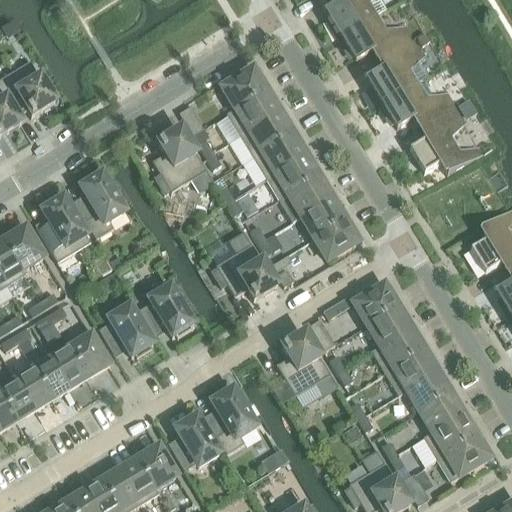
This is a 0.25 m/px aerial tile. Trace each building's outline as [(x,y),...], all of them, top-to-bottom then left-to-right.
[(338,0),(343,8),(327,18),(330,24),(328,25),(337,42),(337,43),(376,21),(368,7),(374,0),(338,0)] [(376,21),(337,43),(338,44),(350,60),(352,59),(355,65),(371,55),(378,65),(414,43),(405,28),(384,34),(376,21)] [(414,43),(378,65),(384,75),(368,85),(371,91),(369,92),(378,110),(378,111),(423,85),(423,84),(417,88),(409,75),(424,59),(414,43)] [(0,95),(16,122),(17,121),(27,115),(31,122),(54,107),(41,85),(29,66),(0,83),(0,95)] [(221,91),(234,113),(234,114),(266,94),(252,72),(221,91)] [(337,81),(342,94),(364,86),(359,73),(337,81)] [(393,126),(396,132),(412,122),(419,133),(455,110),(446,95),(432,100),(423,85),(378,111),(379,112),(391,128),(393,126)] [(266,94),(234,114),(234,113),(226,118),(239,140),(279,116),(266,94)] [(0,95),(0,140),(20,128),(17,121),(16,122),(0,95)] [(455,110),(419,133),(425,143),(409,153),(424,177),(440,167),(446,179),(483,156),(479,149),(458,155),(450,143),(465,127),(455,110)] [(178,118),(192,140),(203,133),(190,111),(178,118)] [(279,116),(239,140),(252,162),(292,138),(279,116)] [(199,196),(213,188),(214,187),(181,134),(157,148),(162,156),(163,155),(165,158),(152,166),(159,179),(154,182),(164,198),(169,195),(170,197),(192,184),(199,196)] [(265,183),(305,159),(292,138),(252,162),(265,183)] [(205,161),(213,156),(205,144),(197,149),(205,161)] [(213,156),(205,161),(212,174),(221,169),(213,156)] [(265,183),(278,205),(318,181),(305,159),(265,183)] [(76,211),(95,243),(113,232),(109,225),(125,216),(119,207),(121,206),(115,196),(113,197),(99,175),(78,188),(88,204),(76,211)] [(278,205),(292,226),(300,221),(331,202),(318,181),(278,205)] [(226,207),(233,203),(226,190),(218,195),(226,207)] [(37,235),(57,267),(90,246),(61,198),(40,211),(49,227),(37,235)] [(313,243),(344,224),(331,202),(300,221),(313,243)] [(233,203),(226,207),(234,220),(241,216),(233,203)] [(506,276),(511,273),(511,272),(511,244),(505,233),(511,226),(511,211),(479,232),(486,243),(470,253),(485,278),(501,268),(506,276)] [(344,224),(313,243),(327,265),(358,246),(344,224)] [(257,247),(267,241),(259,229),(249,235),(257,247)] [(25,231),(3,245),(21,274),(22,274),(43,261),(25,231)] [(244,237),(229,246),(236,258),(215,271),(216,273),(211,276),(221,292),(226,289),(234,302),(247,294),(249,297),(248,297),(253,305),(276,291),(244,237)] [(267,241),(257,247),(264,260),(275,254),(267,241)] [(3,245),(0,246),(0,279),(7,290),(25,279),(22,274),(21,274),(3,245)] [(287,259),(270,269),(274,276),(291,266),(287,259)] [(120,260),(110,265),(115,273),(124,267),(120,260)] [(511,286),(511,289),(497,298),(501,304),(499,305),(507,323),(508,324),(511,321),(511,272),(511,273),(506,276),(511,286)] [(293,285),(286,273),(276,279),(283,291),(293,285)] [(137,311),(150,333),(162,326),(172,342),(193,329),(163,280),(142,293),(149,304),(137,311)] [(366,330),(397,311),(384,288),(352,307),(366,330)] [(40,305),(45,313),(58,305),(53,297),(40,305)] [(45,313),(40,305),(27,313),(32,321),(45,313)] [(109,353),(121,346),(131,361),(152,348),(127,307),(106,320),(108,324),(96,331),(109,353)] [(48,318),(53,327),(66,319),(61,310),(48,318)] [(366,330),(378,350),(379,351),(410,332),(397,311),(366,330)] [(53,327),(48,318),(35,326),(40,334),(53,327)] [(5,326),(10,335),(22,327),(17,319),(5,326)] [(319,323),(308,330),(323,356),(334,349),(319,323)] [(0,340),(10,335),(5,326),(0,329),(0,340)] [(13,340),(18,348),(30,340),(26,332),(13,340)] [(410,332),(379,351),(378,350),(370,355),(384,378),(423,354),(410,332)] [(305,337),(281,352),(286,359),(288,362),(275,370),(294,401),(316,388),(323,400),(338,391),(305,337)] [(68,352),(86,382),(109,368),(91,339),(68,352)] [(18,348),(13,340),(0,347),(5,356),(18,348)] [(68,352),(51,363),(69,393),(86,382),(68,352)] [(423,354),(384,378),(397,400),(406,395),(405,394),(437,375),(423,354)] [(336,377),(344,372),(337,360),(328,365),(336,377)] [(52,403),(69,393),(51,363),(33,373),(52,403)] [(344,372),(336,377),(344,390),(352,385),(344,372)] [(33,373),(16,384),(34,414),(52,403),(33,373)] [(405,394),(406,395),(418,416),(450,397),(437,375),(405,394)] [(0,396),(17,424),(34,414),(16,384),(0,393),(0,396)] [(206,426),(226,458),(244,448),(240,441),(255,431),(230,390),(209,403),(219,419),(206,426)] [(0,434),(17,424),(0,396),(0,434)] [(450,397),(418,416),(431,437),(463,418),(450,397)] [(357,423),(365,419),(357,406),(350,411),(357,423)] [(170,453),(184,475),(196,468),(198,471),(219,458),(194,417),(173,430),(182,446),(170,453)] [(431,437),(423,442),(436,464),(476,440),(463,418),(431,437)] [(365,419),(357,423),(365,436),(373,432),(365,419)] [(476,440),(436,464),(450,486),(489,462),(476,440)] [(389,463),(397,458),(389,445),(381,450),(389,463)] [(136,463),(154,493),(155,492),(176,480),(158,450),(136,463)] [(377,456),(362,464),(370,477),(348,490),(350,492),(344,495),(354,511),(359,508),(361,511),(405,511),(410,510),(377,456)] [(397,458),(389,463),(396,476),(405,471),(397,458)] [(136,463),(118,474),(140,509),(158,498),(155,492),(154,493),(136,463)] [(117,511),(134,511),(140,509),(118,474),(101,485),(117,511)] [(413,478),(402,485),(417,510),(428,503),(413,478)] [(93,511),(117,511),(101,485),(84,495),(93,511)] [(93,511),(84,495),(66,506),(69,511),(93,511)]
